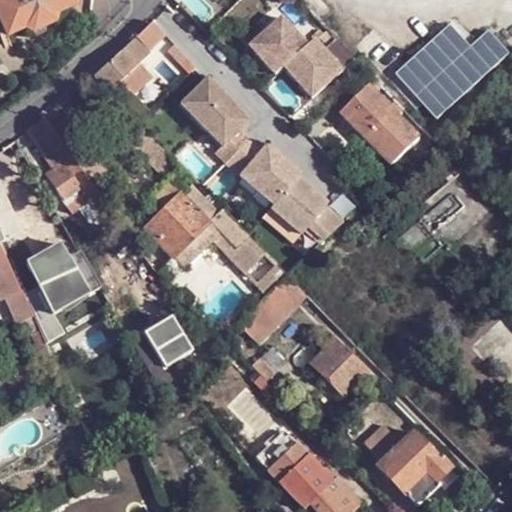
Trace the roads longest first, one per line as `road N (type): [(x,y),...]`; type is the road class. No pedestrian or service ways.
road 1 (unknown): [(145,0),(335,197)]
road 2 (residential): [(0,124),(137,0)]
